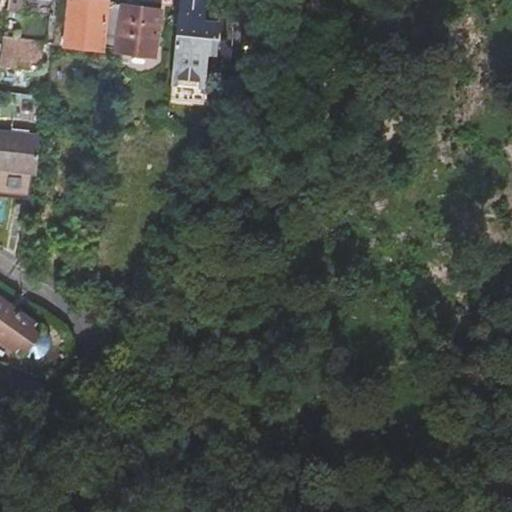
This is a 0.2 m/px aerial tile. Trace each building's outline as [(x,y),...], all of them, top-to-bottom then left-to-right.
[(5,0),(5,8),(16,10),(17,0),(5,0)] [(107,1),(91,0),(67,0),(64,46),(103,49),(107,1)] [(207,0),(179,0),(169,97),(202,100),(207,51),(210,51),(213,20),(206,19),(207,0)] [(109,5),(106,26),(120,28),(117,51),(155,56),(160,11),(109,5)] [(1,36),(0,45),(0,65),(30,69),(31,61),(40,62),(42,41),(1,36)] [(40,136),(0,131),(0,169),(33,173),(35,173),(40,136)] [(48,247),(43,275),(63,280),(68,251),(48,247)] [(45,328),(0,295),(0,340),(25,358),(45,328)]
